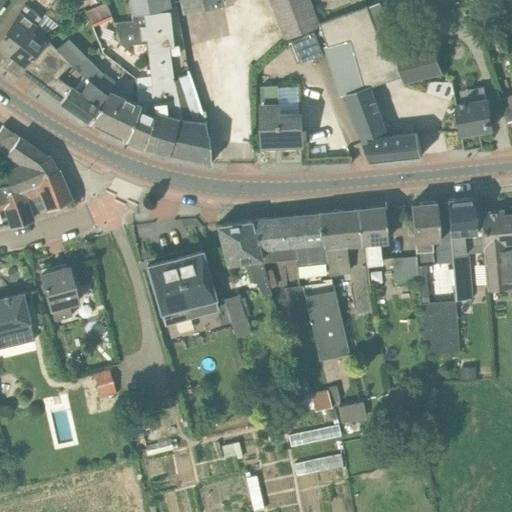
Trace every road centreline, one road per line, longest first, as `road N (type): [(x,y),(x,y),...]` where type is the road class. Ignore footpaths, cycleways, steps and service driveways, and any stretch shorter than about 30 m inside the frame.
road 1 (secondary): [(136,169),(255,190),(511,167)]
road 2 (secondary): [(136,169),(0,92)]
